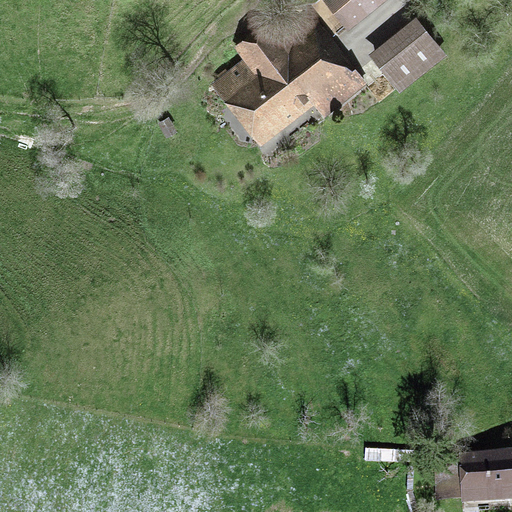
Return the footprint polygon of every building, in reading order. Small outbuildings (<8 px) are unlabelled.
[(377,0),(330,0),(348,23),(377,0)] [(267,24),(240,45),(253,61),(226,83),(233,91),(260,127),(338,66),(310,30),(302,20),(279,39),(267,24)] [(377,56),(400,85),(441,52),(418,23),(377,56)] [(168,117),(160,121),(166,133),(174,128),(168,117)] [(441,498),(511,494),(511,461),(439,465),(441,498)]
